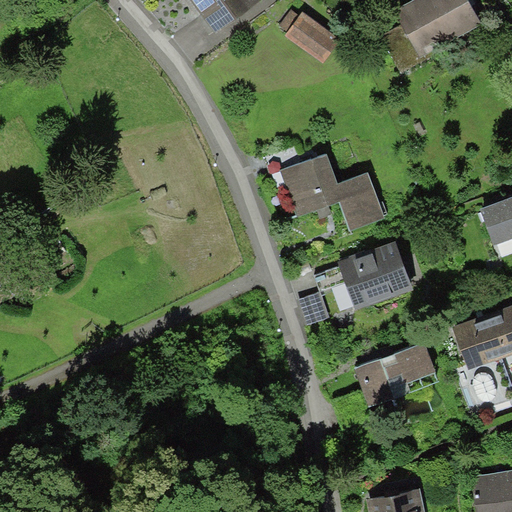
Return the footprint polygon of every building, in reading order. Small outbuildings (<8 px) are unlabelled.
[(192,0),(217,37),(270,0),(269,0),(192,0)] [(487,27),(469,0),(424,0),(399,13),(427,61),(487,27)] [(342,43),(303,16),(288,38),(327,65),(342,43)] [(292,142),(260,153),(276,199),(290,194),(296,212),(337,198),(348,231),(387,218),(367,162),(334,174),(324,145),(297,155),(292,142)] [(511,190),(478,204),(492,242),(511,234),(511,190)] [(406,282),(390,239),(309,268),(317,288),(319,294),(346,284),(353,301),(406,282)] [(0,245),(0,307),(0,308),(25,287),(15,276),(22,270),(0,245)] [(51,250),(29,263),(42,285),(64,273),(51,250)] [(319,294),(317,288),(292,297),(302,326),(328,317),(319,294)] [(511,299),(449,321),(465,365),(500,353),(511,348),(511,299)] [(422,337),(351,361),(367,403),(436,378),(422,337)] [(511,404),(511,388),(500,353),(465,365),(452,370),(469,420),(511,404)] [(468,472),(474,511),(511,511),(511,464),(501,466),(468,472)] [(419,511),(414,486),(367,497),(370,511),(419,511)]
